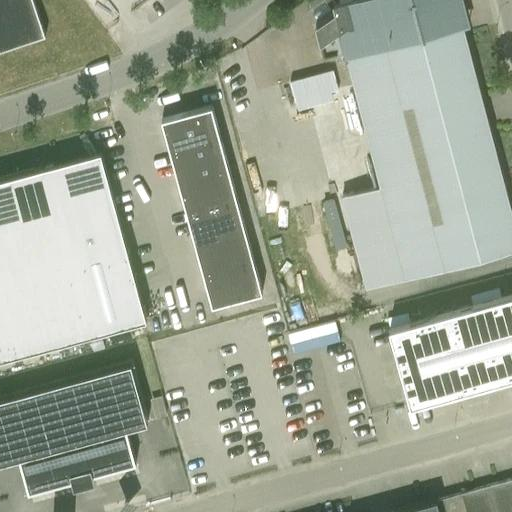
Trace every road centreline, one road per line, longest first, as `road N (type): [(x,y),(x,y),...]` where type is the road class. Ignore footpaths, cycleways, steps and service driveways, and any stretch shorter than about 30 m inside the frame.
road 1 (unclassified): [(189,511),(511,423)]
road 2 (unclassified): [(0,119),(163,56),(251,0)]
